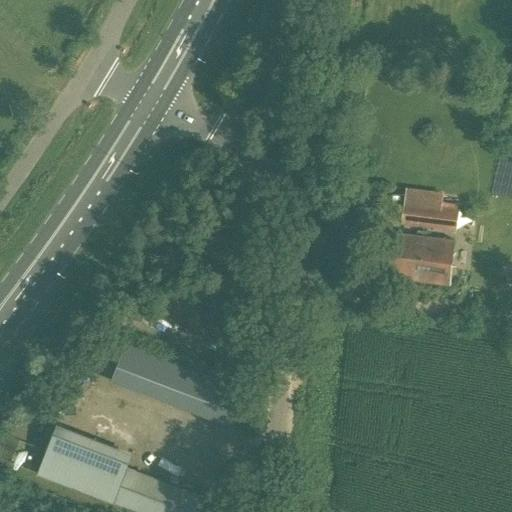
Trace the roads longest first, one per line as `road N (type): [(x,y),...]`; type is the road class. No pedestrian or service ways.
road 1 (unclassified): [(266,511),(295,283),(294,225),(272,181),(227,135)]
road 2 (primary): [(0,308),(150,96)]
road 3 (unclassified): [(0,199),(92,68)]
road 4 (unclassified): [(227,135),(301,0)]
